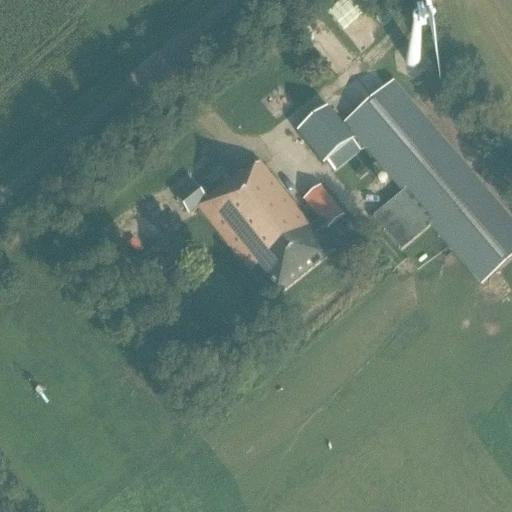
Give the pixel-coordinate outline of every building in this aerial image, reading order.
[(357,0),(341,0),(327,10),(346,35),(371,17),(357,0)] [(336,80),(350,71),(344,62),(355,55),(331,18),(318,27),(328,42),(316,50),(336,80)] [(415,55),(412,54),(409,55),(407,57),(405,59),(405,62),(405,65),(407,67),(410,69),(412,69),(415,69),(418,67),(419,65),(420,62),(419,59),(418,56),(415,55)] [(401,252),(432,226),(482,286),(511,260),(511,225),(392,84),(345,124),(403,193),(373,219),(401,252)] [(326,111),(297,135),(322,167),(326,164),(334,173),(360,153),(326,111)] [(325,228),(327,231),(343,217),(320,188),(303,201),(319,221),(310,228),(259,164),(244,176),(241,173),(205,201),(193,187),(176,200),(188,216),(197,210),(272,303),(335,252),(319,233),(325,228)] [(363,169),(356,175),(360,181),(367,175),(363,169)] [(183,298),(172,307),(179,315),(190,306),(183,298)]
